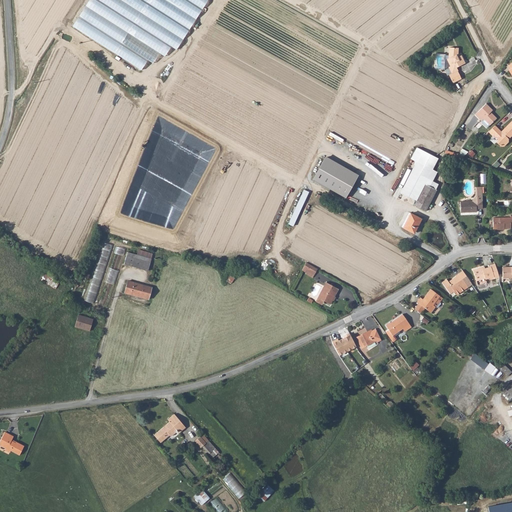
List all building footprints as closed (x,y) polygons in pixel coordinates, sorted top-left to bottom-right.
[(175,49),(206,0),(88,0),(72,26),(140,69),(146,59),(152,63),(158,53),(163,56),(170,46),(175,49)] [(449,75),(452,83),(461,79),(457,71),(458,71),(456,67),(465,63),(460,54),(458,55),(457,52),(457,48),(449,47),(448,58),(447,59),(450,66),(448,66),(452,74),(449,75)] [(486,103),(475,114),(481,120),(483,118),(489,124),(496,117),(490,111),(492,109),(486,103)] [(508,138),(506,137),(508,136),(509,137),(511,134),(511,120),(501,131),(495,125),(488,132),(493,136),(493,135),(498,140),(496,142),(500,146),(503,146),(508,142),(508,138)] [(511,149),(511,146),(497,160),(500,163),(500,164),(503,162),(504,159),(506,156),(511,149)] [(424,211),(435,189),(429,186),(431,181),(436,171),(431,169),(437,158),(416,147),(410,158),(415,161),(399,192),(415,200),(413,205),(424,211)] [(446,150),(445,154),(449,155),(457,158),(461,159),(462,155),(446,150)] [(325,157),(312,180),(344,198),(357,176),(325,157)] [(500,163),(497,160),(491,166),(494,169),(500,163)] [(431,181),(429,186),(435,189),(438,184),(431,181)] [(471,200),(459,200),(459,212),(475,212),(475,208),(481,208),(481,186),(474,186),(474,195),(471,200)] [(308,191),(303,188),(287,223),(291,225),(308,191)] [(409,213),(402,227),(412,232),(414,229),(415,229),(418,223),(416,222),(419,218),(409,213)] [(492,217),(493,230),(504,230),(504,228),(510,228),(510,226),(511,226),(511,215),(510,216),(510,217),(492,217)] [(96,303),(112,244),(102,241),(86,300),(96,303)] [(99,304),(108,307),(125,248),(115,245),(99,304)] [(136,254),(150,259),(152,253),(137,249),(136,254)] [(147,269),(150,259),(136,254),(127,252),(124,263),(147,269)] [(306,269),(313,273),(316,268),(309,264),(306,269)] [(496,277),(492,264),(487,265),(487,266),(483,268),(483,266),(472,270),(476,281),(484,278),(484,279),(491,276),(491,279),(496,277)] [(511,266),(502,267),(502,278),(511,277),(511,266)] [(52,279),(55,272),(46,267),(39,278),(54,287),(57,282),(52,279)] [(466,277),(462,271),(458,273),(462,279),(466,277)] [(456,295),(472,284),(466,277),(462,279),(458,273),(450,279),(447,281),(445,279),(441,281),(449,294),(453,291),(456,295)] [(123,292),(147,299),(151,287),(127,280),(123,292)] [(326,282),(324,286),(326,288),(320,298),(323,300),(331,304),(339,289),(326,282)] [(326,288),(324,286),(322,285),(316,297),(320,298),(326,288)] [(418,303),(425,308),(430,311),(434,307),(432,305),(439,296),(430,289),(422,299),(420,297),(416,302),(418,303)] [(442,298),(439,296),(432,305),(434,307),(435,307),(438,303),(442,298)] [(418,303),(414,308),(420,313),(422,312),(425,308),(418,303)] [(162,310),(155,334),(166,337),(172,313),(162,310)] [(92,318),(78,314),(74,325),(88,330),(92,318)] [(175,314),(160,375),(168,377),(183,316),(175,314)] [(391,338),(394,335),(403,329),(406,332),(412,327),(402,315),(391,323),(390,322),(386,326),(389,330),(387,332),(391,338)] [(181,376),(194,319),(186,317),(173,374),(181,376)] [(194,373),(206,322),(198,320),(186,371),(194,373)] [(356,337),(361,347),(375,341),(376,342),(381,340),(375,329),(371,330),(356,337)] [(346,335),(341,337),(346,349),(355,345),(349,331),(345,333),(346,335)] [(338,352),(338,353),(346,349),(341,337),(336,339),(335,338),(331,340),(338,352)] [(474,354),(471,360),(486,369),(489,363),(474,354)] [(410,367),(418,373),(421,369),(417,367),(420,364),(415,360),(410,367)] [(500,361),(496,366),(502,371),(506,376),(510,372),(500,361)] [(511,381),(501,393),(509,400),(511,396),(511,381)] [(173,414),(172,415),(167,419),(169,421),(154,434),(160,442),(170,434),(171,435),(177,429),(179,431),(185,426),(173,414)] [(0,444),(5,447),(10,450),(11,451),(18,455),(23,446),(15,442),(14,443),(10,441),(12,436),(4,432),(0,438),(0,444)] [(215,454),(205,442),(200,436),(194,440),(200,447),(202,445),(212,457),(215,454)] [(223,478),(240,499),(247,494),(230,473),(223,478)] [(259,490),(266,497),(272,489),(264,483),(259,490)] [(200,490),(193,496),(202,505),(209,499),(200,490)] [(511,511),(511,502),(487,507),(488,511),(511,511)]
